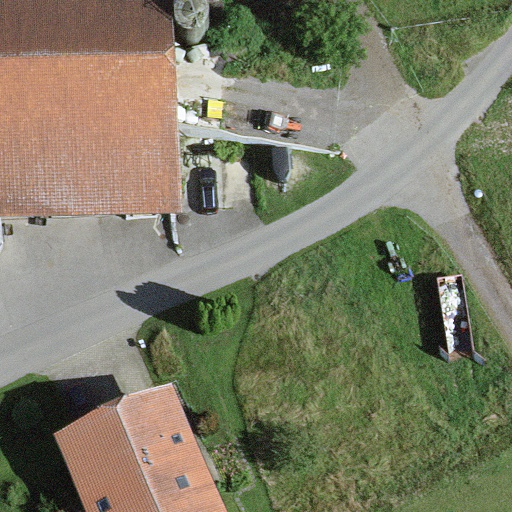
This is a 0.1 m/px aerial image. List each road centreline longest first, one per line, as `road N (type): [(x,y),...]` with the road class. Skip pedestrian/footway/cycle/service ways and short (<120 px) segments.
road 1 (unclassified): [(0,361),(333,208),(404,162),(511,38)]
road 2 (track): [(511,330),(404,162)]
